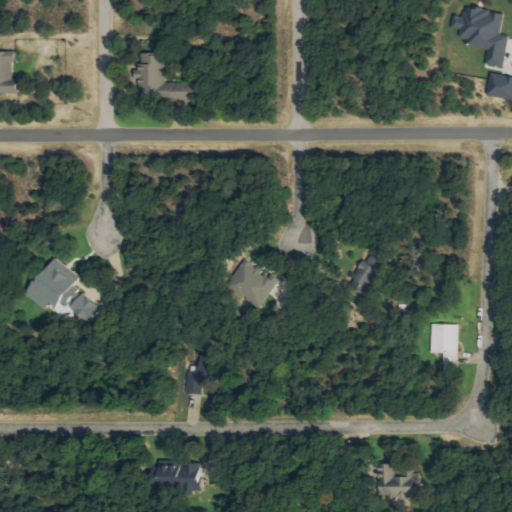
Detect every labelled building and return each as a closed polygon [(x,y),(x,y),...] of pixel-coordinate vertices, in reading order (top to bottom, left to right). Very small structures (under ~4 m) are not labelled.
[(506,68),(511,40),(511,37),(503,35),(508,14),(469,5),(466,17),(456,15),(453,27),(463,30),(461,37),(472,39),(470,45),(493,51),(490,65),(506,68)] [(0,93),(22,94),(22,79),(17,80),(17,54),(0,53),(0,93)] [(169,84),(169,55),(143,55),(143,100),(200,100),(199,84),(169,84)] [(511,100),(511,76),(495,72),(490,95),(511,100)] [(351,285),(367,295),(388,262),(372,252),(351,285)] [(32,295),(58,312),(65,301),(96,322),(107,306),(77,286),(84,275),(56,257),(32,295)] [(274,288),(266,268),(259,271),(255,262),(238,269),(243,283),(238,284),(243,297),(253,293),(254,296),(274,288)] [(433,353),(447,353),(446,371),(460,371),(461,324),(434,323),(433,353)] [(190,394),(205,394),(205,383),(219,383),(219,355),(203,355),(202,366),(191,366),(190,394)] [(157,466),(158,491),(206,489),(205,463),(157,466)] [(422,496),(421,472),(406,472),(406,475),(398,475),(397,463),(383,463),(384,497),(422,496)]
